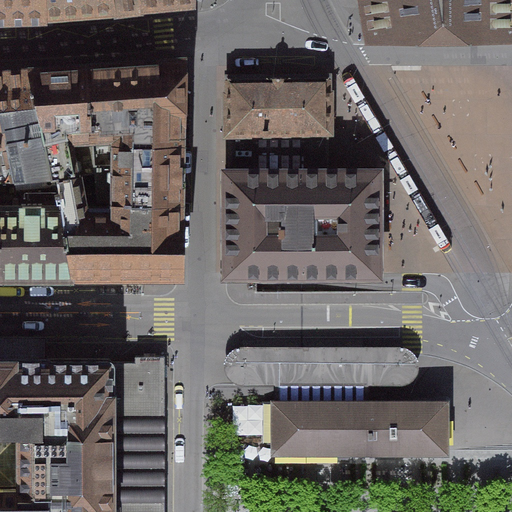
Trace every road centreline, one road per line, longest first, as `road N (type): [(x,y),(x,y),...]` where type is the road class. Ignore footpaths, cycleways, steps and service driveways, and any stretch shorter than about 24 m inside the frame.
road 1 (tertiary): [(202,321),(398,318),(443,333),(501,329)]
road 2 (residential): [(206,30),(202,321)]
road 3 (residential): [(206,30),(0,47)]
road 4 (tertiary): [(0,318),(202,321)]
road 5 (residential): [(189,511),(189,384),(202,321)]
road 6 (residential): [(511,54),(344,54)]
road 7 (residential): [(344,54),(206,30)]
